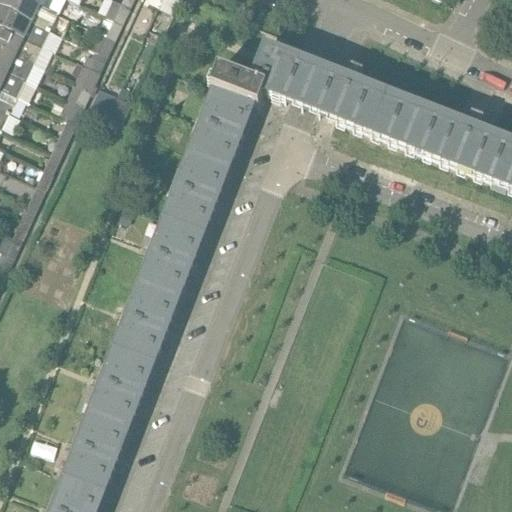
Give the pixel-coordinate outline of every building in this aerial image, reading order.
[(0,10),(50,35),(58,18),(20,0),(3,0),(0,6),(0,10)] [(65,3),(66,1),(63,0),(20,0),(58,18),(62,10),(60,9),(63,2),(65,3)] [(125,0),(121,8),(131,13),(136,0),(125,0)] [(114,25),(123,29),(131,13),(121,8),(112,4),(104,20),(114,25)] [(0,30),(43,51),(50,35),(0,10),(0,30)] [(106,41),(116,46),(123,29),(114,25),(106,41)] [(0,52),(34,69),(43,51),(0,30),(0,52)] [(95,56),(108,62),(116,46),(106,41),(98,38),(91,54),(95,56)] [(0,72),(26,85),(34,69),(0,52),(0,72)] [(336,81),(319,75),(266,53),(252,87),(250,93),(264,99),(301,115),(320,121),(336,81)] [(82,69),(101,78),(108,62),(95,56),(93,61),(87,58),(82,69)] [(75,89),(92,97),(101,78),(82,69),(73,88),(75,89)] [(0,92),(18,101),(26,85),(0,72),(0,92)] [(320,121),(388,148),(404,107),(358,89),(364,76),(352,72),(347,85),(336,81),(320,121)] [(250,93),(252,87),(218,74),(211,94),(214,95),(254,111),(259,113),(264,99),(250,93)] [(68,105),(85,113),(92,97),(75,89),(68,105)] [(0,113),(10,118),(18,101),(0,92),(0,113)] [(91,114),(108,122),(117,103),(117,102),(99,94),(91,114)] [(254,111),(214,95),(201,129),(241,145),(254,111)] [(108,122),(124,129),(132,110),(117,103),(108,122)] [(67,125),(77,129),(85,113),(68,105),(65,111),(72,114),(67,125)] [(388,148),(511,196),(511,149),(479,137),(484,123),(473,119),(468,132),(404,107),(388,148)] [(0,134),(2,136),(10,118),(0,113),(0,134)] [(60,141),(70,145),(77,129),(67,125),(60,141)] [(229,176),(241,145),(201,129),(189,161),(229,176)] [(52,158),(62,162),(70,145),(60,141),(52,158)] [(44,175),(54,179),(62,162),(52,158),(44,175)] [(189,161),(177,192),(217,208),(229,176),(189,161)] [(37,191),(46,196),(54,179),(44,175),(37,191)] [(29,209),(38,213),(46,196),(37,191),(29,209)] [(177,192),(164,225),(204,241),(217,208),(177,192)] [(21,225),(31,230),(38,213),(29,209),(21,225)] [(21,225),(13,242),(22,247),(31,230),(21,225)] [(164,225),(152,258),(191,273),(204,241),(164,225)] [(22,247),(13,242),(10,241),(6,239),(5,241),(0,252),(0,256),(15,264),(22,247)] [(15,264),(0,256),(0,278),(7,281),(15,264)] [(152,258),(53,511),(99,511),(191,273),(152,258)]
